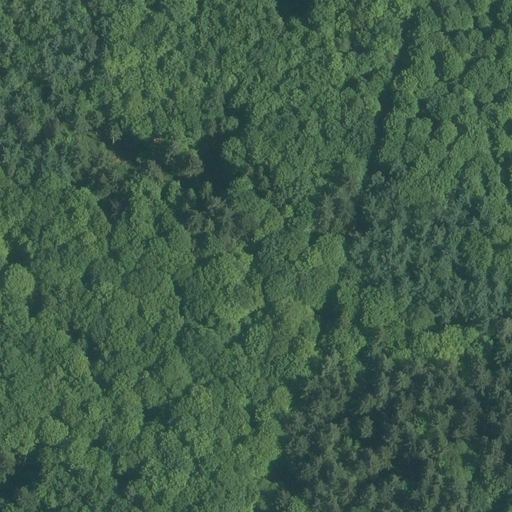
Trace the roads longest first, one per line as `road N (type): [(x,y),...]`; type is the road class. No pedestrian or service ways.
road 1 (track): [(0,187),(511,367)]
road 2 (track): [(267,511),(435,0)]
road 3 (track): [(215,511),(0,257)]
road 4 (track): [(0,446),(149,511)]
